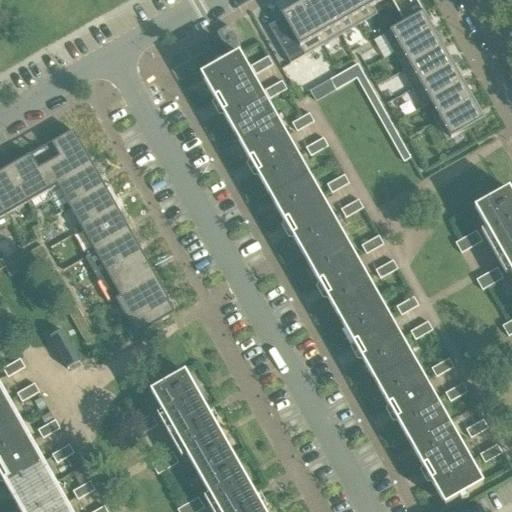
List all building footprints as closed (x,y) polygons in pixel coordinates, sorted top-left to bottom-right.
[(321,0),(306,0),(300,4),(319,37),(324,46),(341,36),(337,27),(321,0)] [(344,0),(321,0),(337,27),(341,36),(359,26),(354,17),(344,0)] [(368,0),(344,0),(354,17),(359,26),(377,16),(378,15),(373,7),(372,7),(368,0)] [(390,0),(401,19),(404,24),(423,13),(415,0),(390,0)] [(300,4),(281,15),(300,48),(305,56),(324,46),(319,37),(300,4)] [(390,32),(383,35),(394,54),(400,50),(434,31),(423,13),(404,24),(390,32)] [(226,27),(218,32),(217,33),(217,34),(217,35),(217,36),(227,53),(228,54),(229,54),(230,54),(239,49),(240,48),(240,47),(240,46),(230,28),(229,27),(228,27),(227,27),(226,27)] [(400,50),(394,54),(400,65),(403,71),(404,71),(444,49),(434,31),(400,50)] [(403,71),(401,72),(402,73),(412,90),(420,85),(454,67),(444,49),(404,71),(403,71)] [(201,76),(353,345),(445,506),(483,485),(239,55),(201,76)] [(250,68),(255,76),(273,66),(268,58),(250,68)] [(357,65),(351,69),(356,79),(363,76),(357,65)] [(420,85),(412,90),(422,108),(422,109),(431,104),(430,103),(464,84),(454,67),(420,85)] [(351,69),(344,73),(350,83),(356,79),(351,69)] [(344,73),(337,77),(343,87),(350,83),(344,73)] [(363,76),(356,79),(362,90),(369,86),(363,76)] [(337,77),(330,81),(336,91),(343,87),(337,77)] [(264,92),(269,101),(287,91),(282,82),(264,92)] [(464,84),(430,103),(431,104),(437,115),(440,120),(440,121),(474,102),(464,84)] [(369,86),(362,90),(368,100),(375,96),(369,86)] [(375,96),(368,100),(374,111),(381,107),(375,96)] [(440,120),(436,123),(447,142),(451,140),(484,121),(474,102),(440,121),(440,120)] [(381,107),(374,111),(380,121),(387,117),(381,107)] [(292,124),(297,133),(314,123),(309,114),(292,124)] [(387,117),(380,121),(386,132),(393,128),(387,117)] [(393,128),(386,132),(392,142),(399,138),(393,128)] [(73,132),(29,157),(49,191),(58,187),(57,186),(92,167),(73,132)] [(399,138),(392,142),(398,152),(405,148),(399,138)] [(306,149),(311,158),(328,148),(323,139),(306,149)] [(405,148),(398,152),(404,163),(410,159),(411,159),(405,148)] [(29,157),(7,169),(27,204),(31,211),(35,209),(31,202),(32,201),(49,191),(29,157)] [(92,167),(57,186),(58,187),(65,200),(68,205),(61,209),(63,213),(70,208),(105,189),(92,167)] [(7,169),(0,173),(0,206),(9,223),(12,222),(8,215),(27,204),(7,169)] [(328,185),(333,194),(349,185),(344,176),(328,185)] [(105,189),(70,208),(80,227),(73,231),(75,235),(83,231),(117,211),(105,189)] [(511,274),(511,195),(508,189),(503,193),(503,192),(480,205),(481,205),(475,208),(511,274)] [(341,211),(346,219),(363,209),(358,201),(341,211)] [(0,232),(11,226),(9,223),(0,206),(0,232)] [(117,211),(83,231),(93,249),(86,253),(88,257),(95,253),(130,233),(117,211)] [(476,232),(469,236),(475,246),(482,243),(476,232)] [(101,263),(91,269),(98,280),(98,281),(107,275),(143,255),(130,233),(95,253),(101,263)] [(469,236),(462,240),(468,250),(475,246),(469,236)] [(361,247),(366,255),(383,245),(379,237),(361,247)] [(468,250),(462,240),(455,244),(461,254),(468,250)] [(42,247),(29,254),(35,264),(39,261),(47,257),(42,247)] [(29,254),(17,261),(22,271),(35,264),(29,254)] [(143,255),(107,275),(120,297),(155,277),(143,255)] [(47,257),(39,261),(47,276),(55,271),(47,257)] [(17,261),(4,268),(10,278),(22,271),(17,261)] [(375,271),(380,280),(398,270),(393,262),(375,271)] [(497,269),(490,273),(496,283),(503,279),(497,269)] [(55,271),(47,276),(55,290),(64,285),(55,271)] [(490,273),(483,277),(489,287),(496,283),(490,273)] [(120,297),(116,300),(136,336),(174,314),(167,302),(169,301),(155,277),(120,297)] [(489,287),(483,277),(476,281),(482,291),(489,287)] [(64,285),(55,290),(63,304),(72,299),(64,285)] [(396,308),(401,317),(418,307),(413,298),(396,308)] [(72,299),(63,304),(71,318),(80,313),(72,299)] [(80,313),(71,318),(79,332),(88,328),(80,313)] [(410,333),(415,341),(432,331),(428,323),(410,333)] [(511,335),(511,327),(509,323),(502,327),(508,337),(511,335)] [(88,328),(79,332),(87,347),(96,342),(88,328)] [(49,338),(68,370),(69,370),(68,369),(70,367),(77,363),(79,364),(80,363),(61,331),(60,332),(61,332),(60,334),(53,338),(51,338),(50,337),(49,338)] [(20,360),(3,370),(7,379),(25,369),(20,360)] [(431,370),(436,378),(453,368),(449,360),(431,370)] [(151,392),(165,416),(219,511),(263,511),(206,410),(185,373),(179,376),(157,389),(151,392)] [(445,394),(450,403),(467,393),(463,384),(445,394)] [(34,385),(17,395),(22,403),(39,393),(34,385)] [(0,476),(20,511),(70,511),(0,387),(0,476)] [(151,416),(130,428),(136,438),(157,426),(151,416)] [(55,421),(38,431),(43,440),(60,430),(55,421)] [(466,431),(471,439),(488,430),(483,421),(466,431)] [(69,446),(52,456),(57,464),(74,455),(69,446)] [(480,455),(484,462),(501,453),(497,446),(480,455)] [(173,453),(152,465),(158,476),(179,464),(173,453)] [(73,492),(78,501),(95,491),(90,482),(90,483),(82,469),(74,474),(82,487),(73,492)] [(177,511),(199,511),(204,509),(198,499),(177,511)]
